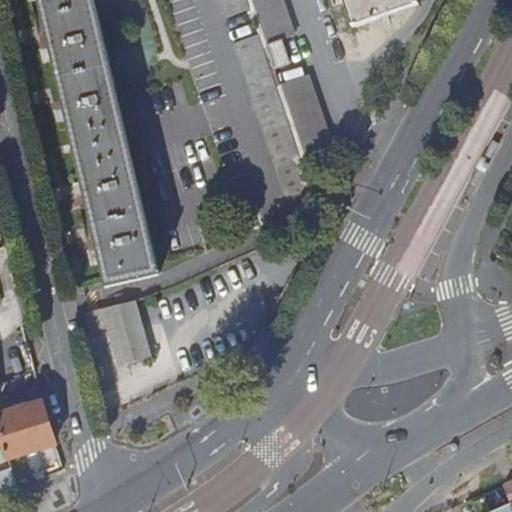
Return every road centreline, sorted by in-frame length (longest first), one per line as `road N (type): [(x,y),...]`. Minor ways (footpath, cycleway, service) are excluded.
road 1 (residential): [(0,85),(73,406),(106,509)]
road 2 (primary): [(490,0),(288,374)]
road 3 (primary): [(468,343),(455,286),(458,256),(511,146)]
road 4 (primary): [(468,343),(394,367),(288,374)]
road 5 (primary): [(251,408),(106,509)]
road 6 (primary): [(250,511),(293,463),(251,408)]
road 7 (primary): [(288,374),(368,467)]
